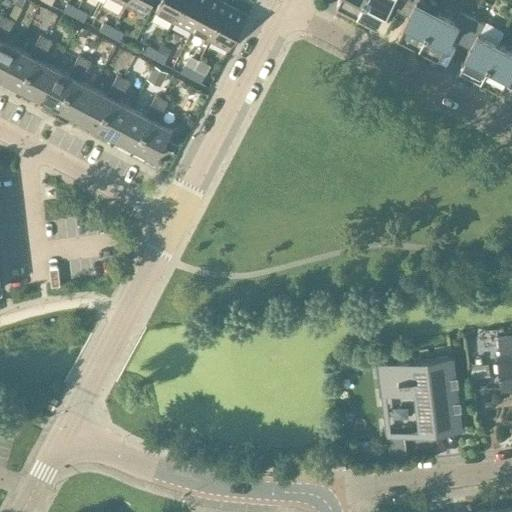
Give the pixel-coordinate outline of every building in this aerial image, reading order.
[(127,0),(125,4),(144,14),(151,0),(127,0)] [(160,0),(155,10),(173,20),(183,0),(160,0)] [(183,0),(173,20),(191,29),(206,0),(183,0)] [(219,0),(206,0),(191,29),(210,39),(228,4),(219,0)] [(337,0),(336,3),(356,14),(362,0),(337,0)] [(362,0),(356,14),(376,25),(389,1),(399,6),(402,0),(362,0)] [(397,36),(418,46),(437,9),(420,0),(402,0),(399,6),(410,11),(397,36)] [(67,2),(63,10),(73,15),(77,7),(67,2)] [(228,4),(210,39),(228,49),(246,14),(228,4)] [(77,7),(73,15),(83,20),(87,13),(77,7)] [(437,9),(418,46),(438,57),(450,33),(461,38),(472,17),(460,11),(456,18),(437,9)] [(2,13),(0,16),(0,21),(10,26),(14,20),(2,13)] [(459,68),(479,79),(499,41),(480,31),(484,23),(472,17),(461,38),(471,44),(459,68)] [(0,30),(0,31),(0,77),(17,46),(4,39),(10,26),(0,21),(0,30)] [(104,21),(100,29),(110,34),(114,27),(104,21)] [(114,27),(110,34),(120,39),(124,32),(114,27)] [(40,34),(36,41),(48,48),(52,40),(40,34)] [(39,52),(20,88),(39,98),(56,66),(42,59),(48,48),(36,41),(32,48),(39,52)] [(511,47),(499,41),(479,79),(499,89),(511,65),(511,64),(511,47)] [(147,44),(144,52),(154,57),(157,49),(147,44)] [(17,46),(0,77),(20,88),(39,52),(32,48),(30,52),(17,46)] [(157,49),(154,57),(164,62),(167,55),(157,49)] [(78,54),(74,61),(87,68),(91,61),(78,54)] [(184,64),(181,71),(191,76),(194,69),(197,65),(187,60),(184,64)] [(56,66),(39,98),(58,108),(77,72),(83,75),(87,68),(74,61),(68,73),(56,66)] [(160,86),(168,71),(154,64),(146,78),(160,86)] [(194,69),(191,76),(200,81),(204,74),(194,69)] [(77,72),(58,108),(77,118),(94,86),(81,79),(83,75),(77,72)] [(117,74),(113,82),(125,88),(129,80),(117,74)] [(94,86),(77,118),(96,128),(111,99),(115,92),(121,95),(125,88),(113,82),(107,93),(94,86)] [(111,99),(96,128),(116,138),(133,106),(119,99),(121,95),(115,92),(111,99)] [(155,94),(151,102),(163,108),(167,100),(155,94)] [(116,138),(134,148),(153,112),(159,115),(163,108),(151,102),(145,113),(133,106),(116,138)] [(153,112),(134,148),(155,158),(171,127),(157,119),(159,115),(153,112)] [(173,152),(177,145),(169,140),(165,147),(173,152)] [(511,334),(497,336),(499,349),(496,350),(500,389),(511,387),(511,334)] [(450,353),(379,362),(383,393),(423,388),(428,429),(459,425),(450,353)] [(469,366),(471,378),(486,376),(488,376),(488,365),(469,366)] [(486,376),(471,378),(472,392),(487,390),(486,376)] [(404,435),(389,437),(392,459),(406,457),(404,435)]
